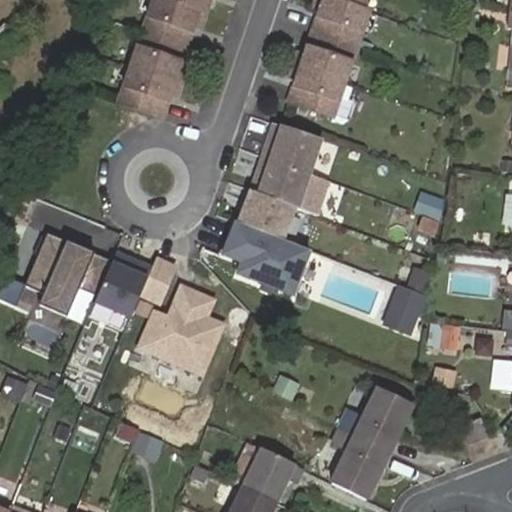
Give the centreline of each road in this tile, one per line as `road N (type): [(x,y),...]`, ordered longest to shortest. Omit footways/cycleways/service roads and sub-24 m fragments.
road 1 (residential): [(198,155),(203,193),(190,213),(175,223),(145,224),(127,214),(111,178),(118,155),(136,138),(181,139)]
road 2 (residential): [(198,155),(223,138),(270,0)]
